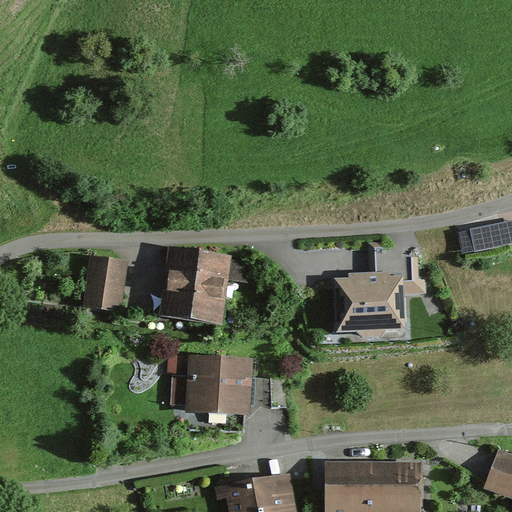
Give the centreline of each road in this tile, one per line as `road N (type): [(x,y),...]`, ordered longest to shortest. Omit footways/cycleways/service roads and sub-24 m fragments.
road 1 (residential): [(0,257),(55,243),(455,221),(511,205)]
road 2 (residential): [(511,433),(329,443),(0,493)]
